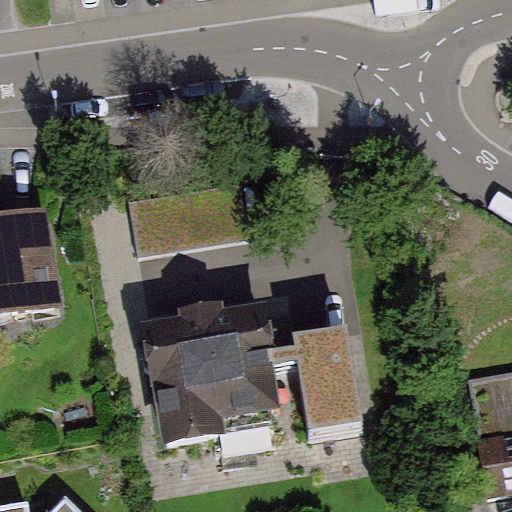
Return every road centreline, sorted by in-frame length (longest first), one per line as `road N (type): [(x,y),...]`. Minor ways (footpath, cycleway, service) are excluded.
road 1 (residential): [(404,80),(303,52),(255,50),(0,84)]
road 2 (residential): [(511,173),(430,122),(404,80)]
road 3 (residential): [(404,80),(445,39),(511,13)]
